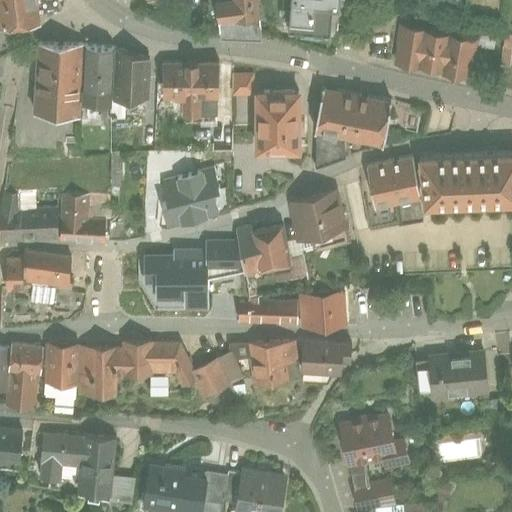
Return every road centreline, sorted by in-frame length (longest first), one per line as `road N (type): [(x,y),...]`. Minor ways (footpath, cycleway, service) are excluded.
road 1 (tertiary): [(505,98),(168,25),(103,0)]
road 2 (residential): [(511,313),(385,328),(102,323)]
road 3 (residential): [(0,406),(290,440),(331,511)]
road 4 (residential): [(505,98),(343,157),(285,189)]
road 5 (residential): [(102,241),(285,189)]
